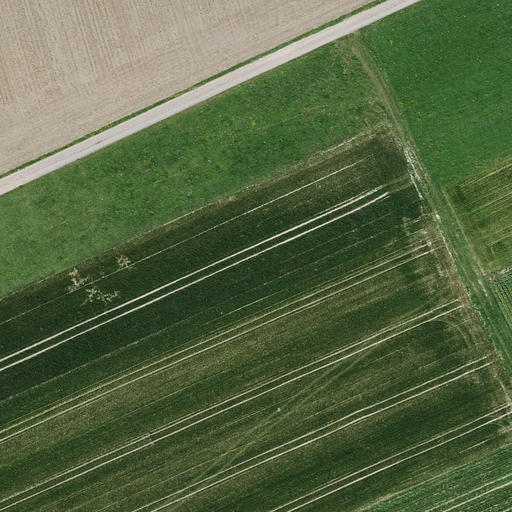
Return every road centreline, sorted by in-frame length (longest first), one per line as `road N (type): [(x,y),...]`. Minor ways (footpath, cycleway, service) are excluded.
road 1 (track): [(425,0),(0,194)]
road 2 (track): [(511,334),(365,28)]
